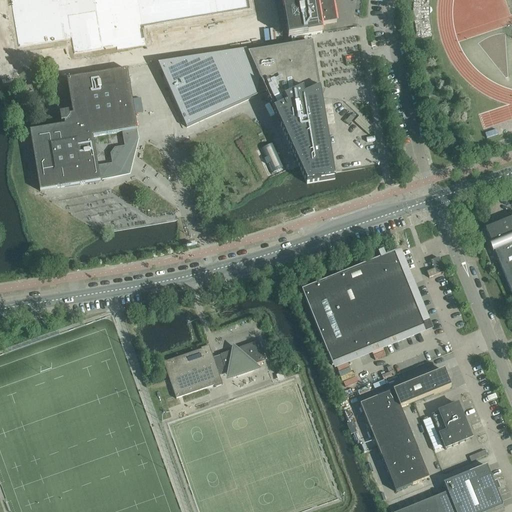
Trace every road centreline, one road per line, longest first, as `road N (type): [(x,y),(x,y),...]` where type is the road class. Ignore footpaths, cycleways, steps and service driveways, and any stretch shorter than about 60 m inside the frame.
road 1 (tertiary): [(0,310),(224,269),(435,199)]
road 2 (tertiary): [(511,389),(435,199)]
road 3 (unclassified): [(435,199),(388,0)]
